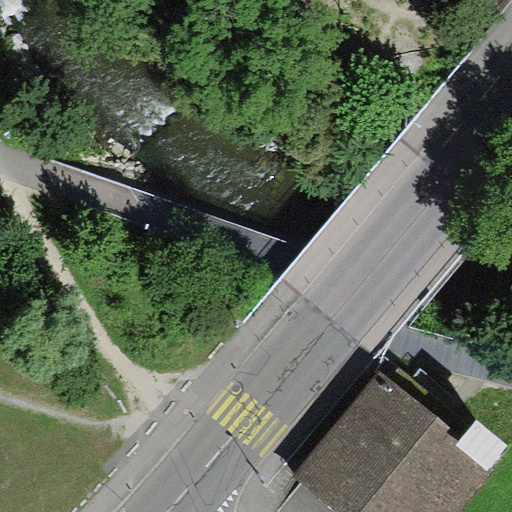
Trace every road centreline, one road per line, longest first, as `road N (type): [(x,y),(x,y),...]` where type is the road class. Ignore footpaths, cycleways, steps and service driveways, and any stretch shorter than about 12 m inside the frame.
road 1 (secondary): [(511,97),(169,511)]
road 2 (track): [(0,164),(152,399),(216,454)]
